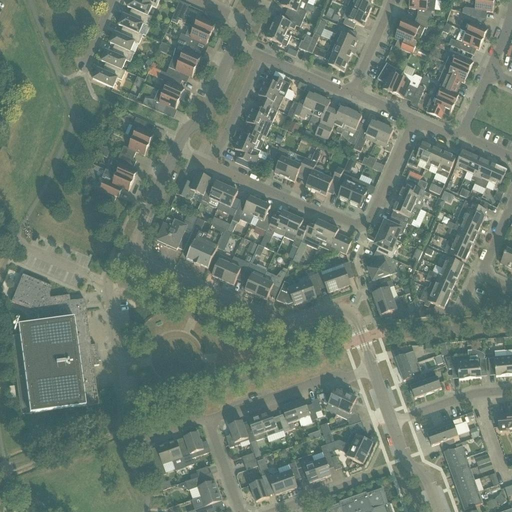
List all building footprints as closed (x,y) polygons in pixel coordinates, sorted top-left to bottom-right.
[(148,17),(152,7),(156,9),(160,0),(137,0),(136,0),(131,0),(127,8),(132,10),(148,17)] [(285,15),(303,23),(307,13),(305,12),(308,5),(295,0),(284,0),(281,7),(288,10),(285,15)] [(417,18),(431,21),(432,13),(434,13),(435,2),(428,1),(420,0),(410,0),(409,10),(418,11),(417,18)] [(462,14),(483,20),(484,12),(493,14),(494,2),(479,0),(476,0),(475,10),(465,9),(463,10),(462,14)] [(349,5),(347,9),(368,18),(370,15),(373,7),(371,6),(357,1),(355,7),(349,5)] [(345,13),(343,19),(345,20),(343,25),(354,30),(356,25),(364,29),(367,20),(368,18),(347,9),(345,13)] [(152,18),(148,17),(132,10),(128,18),(123,16),(119,26),(123,28),(139,35),(143,25),(148,27),(152,18)] [(171,22),(177,25),(179,21),(182,23),(185,16),(176,11),(171,22)] [(461,31),(484,41),(488,31),(480,27),(483,20),(462,14),(461,18),(462,20),(465,22),(461,31)] [(272,29),(287,36),(287,35),(290,29),(295,31),(296,27),(300,29),(303,23),(285,15),(283,21),(276,18),(272,29)] [(195,29),(211,36),(216,26),(199,18),(195,28),(195,29)] [(399,30),(416,38),(420,40),(425,30),(427,31),(431,21),(417,18),(414,25),(404,20),(399,30)] [(320,37),(321,38),(327,24),(321,22),(315,35),(320,38),(320,37)] [(178,41),(198,50),(200,44),(206,46),(211,36),(195,29),(195,28),(190,26),(186,37),(181,35),(179,41),(178,41)] [(115,46),(130,53),(131,53),(135,44),(139,45),(143,37),(123,28),(120,36),(115,34),(110,44),(115,46)] [(353,52),(358,42),(345,36),(347,31),(340,28),(336,36),(333,35),(330,42),(332,43),(338,46),(353,52)] [(267,40),(286,48),(291,37),(287,35),(287,36),(272,29),(267,40)] [(416,44),(414,43),(416,38),(399,30),(395,41),(403,44),(400,50),(417,58),(420,51),(415,49),(417,46),(416,44)] [(451,40),(449,46),(451,47),(455,48),(455,49),(460,50),(460,51),(468,54),(471,48),(479,52),(484,41),(461,31),(456,41),(458,42),(457,43),(451,40)] [(306,53),(312,55),(315,48),(320,38),(315,35),(312,40),(306,53)] [(298,50),(306,53),(312,40),(306,37),(303,43),(302,42),(298,50)] [(180,62),(197,69),(201,58),(195,56),(198,50),(178,41),(173,58),(180,61),(180,62)] [(329,50),(328,54),(348,63),(353,52),(338,46),(332,43),(329,50)] [(122,71),(126,62),(130,64),(134,54),(131,53),(130,53),(115,46),(111,54),(106,52),(102,62),(106,64),(122,71)] [(451,47),(449,53),(451,54),(457,56),(460,51),(460,50),(455,49),(451,47)] [(315,48),(312,55),(318,57),(321,51),(315,48)] [(329,67),(344,74),(348,63),(328,54),(326,58),(325,60),(330,63),(329,67)] [(449,58),(446,64),(469,74),(474,64),(464,60),(457,56),(455,61),(449,58)] [(179,81),(183,83),(183,82),(181,81),(184,76),(192,79),(197,69),(180,62),(180,61),(173,58),(166,75),(179,81)] [(144,70),(149,72),(152,63),(148,61),(144,70)] [(93,80),(113,89),(117,80),(122,82),(126,72),(122,71),(106,64),(102,72),(98,70),(93,80)] [(443,82),(453,87),(456,81),(464,85),(469,74),(446,64),(439,81),(443,82)] [(383,91),(393,95),(400,79),(403,74),(387,65),(377,81),(383,84),(384,81),(386,82),(383,91)] [(161,73),(158,79),(163,82),(159,92),(180,101),(185,91),(176,87),(179,81),(166,75),(161,72),(161,73)] [(393,95),(403,100),(407,92),(415,95),(419,87),(422,80),(415,77),(412,78),(403,74),(400,79),(393,95)] [(278,96),(284,98),(285,99),(287,94),(291,85),(274,78),(271,83),(266,81),(264,87),(260,85),(259,88),(278,96)] [(437,86),(432,97),(454,107),(459,97),(450,93),(453,87),(440,81),(438,87),(437,86)] [(300,84),(297,90),(304,93),(307,87),(300,84)] [(414,98),(420,101),(424,92),(425,90),(419,87),(415,95),(414,98)] [(272,109),(278,112),(284,98),(278,96),(259,88),(257,90),(261,92),(259,98),(264,100),(262,105),(272,109)] [(143,106),(164,116),(167,108),(176,111),(180,101),(159,92),(158,92),(154,101),(145,100),(143,106)] [(294,116),(304,120),(307,114),(312,117),(320,99),(314,96),(314,97),(309,95),(305,104),(304,107),(299,104),(299,105),(295,113),(294,116)] [(426,113),(437,118),(438,115),(440,116),(441,114),(450,118),(454,107),(432,97),(429,104),(429,106),(427,111),(426,113)] [(315,136),(321,139),(330,118),(326,116),(331,105),(326,103),(326,102),(320,99),(312,117),(322,121),(321,123),(315,136)] [(266,123),(272,125),(278,112),(272,109),(262,105),(260,110),(254,108),(252,113),(248,112),(247,114),(266,123)] [(330,118),(321,139),(328,142),(334,127),(338,128),(336,132),(337,134),(342,136),(344,131),(352,113),(346,110),(345,111),(341,109),(336,121),(330,118)] [(348,143),(356,147),(362,132),(357,130),(362,119),(357,117),(358,115),(352,113),(344,131),(349,133),(347,138),(350,140),(348,143)] [(260,136),(263,137),(266,138),(272,125),(266,123),(247,114),(245,117),(249,119),(247,124),(252,127),(250,132),(260,136)] [(133,139),(149,147),(154,136),(146,133),(149,125),(136,119),(133,127),(130,126),(125,136),(133,139)] [(288,131),(296,135),(300,127),(292,123),(288,131)] [(354,150),(361,153),(366,141),(370,143),(375,145),(383,127),(377,124),(377,125),(372,123),(367,134),(362,132),(356,147),(354,150)] [(385,152),(390,155),(393,147),(388,145),(394,133),(389,131),(389,129),(383,127),(375,145),(377,145),(386,149),(385,152)] [(236,138),(235,141),(254,150),(260,152),(263,145),(263,143),(263,142),(262,142),(261,141),(258,140),(260,136),(250,132),(248,137),(242,135),(240,140),(236,138)] [(306,132),(303,139),(310,142),(312,138),(310,134),(306,132)] [(120,156),(133,161),(136,153),(145,157),(149,147),(133,139),(128,149),(124,147),(120,156)] [(238,159),(255,167),(259,158),(261,153),(260,152),(254,150),(235,141),(234,144),(237,146),(235,151),(240,153),(238,159)] [(407,165),(417,170),(418,167),(420,162),(427,165),(434,149),(423,144),(419,154),(413,152),(407,165)] [(278,151),(271,148),(268,156),(275,158),(278,151)] [(278,152),(274,161),(279,164),(275,175),(285,179),(292,163),(287,160),(290,153),(280,148),(278,152)] [(425,170),(429,172),(431,167),(438,170),(445,154),(434,149),(427,165),(425,170)] [(463,153),(455,170),(459,172),(460,170),(467,173),(474,157),(463,153)] [(306,189),(316,193),(323,177),(326,171),(324,170),(323,168),(320,167),(318,168),(316,167),(321,156),(315,154),(313,157),(311,162),(305,176),(308,168),(314,171),(306,189)] [(440,177),(448,180),(449,175),(452,168),(456,159),(445,154),(438,170),(436,175),(440,177)] [(285,179),(295,184),(299,173),(305,176),(311,162),(305,159),(305,160),(295,155),(292,163),(285,179)] [(106,171),(133,183),(138,173),(129,169),(133,161),(120,156),(117,162),(112,160),(108,171),(106,170),(105,171),(106,171)] [(472,181),(476,183),(485,162),(482,161),(482,160),(474,156),(474,157),(467,173),(474,177),(472,181)] [(269,157),(266,163),(272,165),(274,159),(269,157)] [(362,165),(373,170),(377,161),(369,158),(368,161),(365,159),(362,165)] [(475,185),(486,190),(489,183),(496,167),(497,166),(489,163),(488,164),(485,162),(476,183),(475,185)] [(494,191),(498,193),(507,172),(496,167),(489,183),(496,186),(494,191)] [(316,193),(326,198),(333,183),(338,185),(344,171),(338,169),(335,175),(331,173),(329,179),(323,177),(316,193)] [(100,191),(117,198),(120,190),(129,194),(133,183),(106,171),(102,179),(105,180),(100,191)] [(184,181),(178,194),(192,200),(195,194),(204,198),(207,190),(211,181),(198,175),(194,185),(184,181)] [(344,176),(339,187),(343,188),(338,200),(349,205),(359,182),(344,176)] [(416,189),(417,189),(420,182),(409,177),(405,185),(416,189)] [(349,205),(360,209),(367,193),(369,187),(359,182),(349,205)] [(417,189),(426,194),(426,193),(424,193),(427,185),(420,182),(417,189)] [(209,207),(215,210),(217,209),(218,210),(227,188),(217,184),(213,193),(207,190),(204,198),(202,202),(201,205),(206,207),(207,205),(209,205),(209,207)] [(429,191),(440,196),(443,190),(432,185),(429,191)] [(369,187),(367,193),(372,196),(375,189),(369,187)] [(218,211),(234,218),(240,205),(234,202),(238,193),(227,188),(218,210),(218,211)] [(398,201),(421,211),(424,204),(422,203),(426,194),(417,189),(416,189),(414,195),(403,190),(398,201)] [(460,196),(467,200),(470,194),(462,190),(460,196)] [(234,218),(232,222),(233,222),(236,223),(239,224),(241,221),(250,226),(253,219),(260,203),(250,198),(247,205),(246,207),(241,205),(242,202),(241,202),(240,205),(234,218)] [(470,204),(485,211),(488,205),(473,198),(470,204)] [(407,225),(411,227),(414,221),(416,222),(421,211),(398,201),(393,212),(403,217),(400,222),(407,225)] [(458,220),(480,230),(485,219),(482,218),(485,211),(470,204),(466,202),(458,220)] [(260,203),(253,219),(259,221),(256,228),(267,233),(272,220),(266,218),(271,208),(260,203)] [(267,233),(266,235),(273,238),(275,233),(277,235),(279,236),(280,237),(284,238),(293,218),(283,213),(281,216),(275,214),(272,220),(267,233)] [(178,250),(184,252),(194,229),(198,220),(194,218),(190,225),(178,220),(177,224),(168,220),(158,243),(177,251),(178,250)] [(293,218),(284,238),(294,243),(292,247),(299,250),(308,227),(303,225),(304,222),(293,218)] [(380,234),(396,241),(399,236),(400,236),(403,235),(407,225),(400,222),(391,218),(388,227),(384,225),(380,234)] [(194,229),(201,232),(205,223),(198,220),(194,229)] [(299,250),(293,262),(298,264),(299,264),(307,246),(317,251),(329,227),(318,222),(317,225),(311,222),(308,227),(299,250)] [(450,223),(447,229),(449,229),(454,232),(475,241),(477,238),(478,238),(481,230),(480,230),(464,223),(461,229),(455,226),(450,223)] [(226,232),(211,225),(207,234),(205,233),(204,236),(199,234),(197,239),(196,239),(187,261),(195,264),(199,263),(200,267),(209,270),(211,266),(210,266),(216,254),(226,232)] [(329,227),(317,251),(318,251),(322,243),(323,243),(332,247),(331,249),(337,252),(346,256),(352,243),(337,237),(338,235),(339,231),(329,227)] [(470,252),(471,253),(475,245),(474,244),(475,241),(454,232),(452,236),(457,238),(454,245),(470,252)] [(376,253),(392,260),(396,251),(395,248),(394,247),(396,241),(380,234),(376,243),(380,245),(376,253)] [(420,236),(423,243),(428,240),(424,234),(420,236)] [(445,252),(444,254),(456,259),(465,263),(470,252),(454,245),(449,242),(444,252),(445,252)] [(251,244),(249,249),(255,252),(256,251),(256,250),(258,247),(251,244)] [(425,255),(431,258),(434,252),(428,250),(425,255)] [(500,265),(511,270),(511,252),(507,250),(500,265)] [(392,260),(376,253),(371,264),(373,272),(370,273),(373,282),(390,276),(397,273),(395,267),(397,263),(392,260)] [(212,278),(223,283),(232,262),(216,254),(210,266),(211,266),(216,269),(212,278)] [(232,262),(223,283),(234,287),(238,278),(243,281),(250,265),(251,265),(253,259),(247,257),(244,263),(234,258),(232,262)] [(443,270),(459,277),(464,266),(455,262),(443,257),(441,261),(446,263),(443,270)] [(333,275),(340,291),(351,288),(347,278),(353,276),(349,264),(343,266),(344,271),(333,275)] [(245,292),(256,297),(266,273),(267,272),(251,265),(250,265),(243,281),(249,283),(245,292)] [(256,297),(267,302),(271,293),(276,295),(282,284),(287,271),(284,270),(282,273),(281,272),(277,278),(266,273),(256,297)] [(325,286),(329,295),(340,291),(333,275),(332,270),(315,276),(319,288),(325,286)] [(433,279),(454,288),(456,285),(457,286),(460,278),(459,277),(443,270),(440,277),(430,273),(428,277),(433,279)] [(310,283),(300,287),(306,304),(317,300),(313,290),(319,288),(315,276),(314,273),(308,275),(310,283)] [(10,338),(21,416),(98,406),(93,367),(99,367),(96,346),(91,347),(84,300),(74,302),(69,302),(69,297),(50,299),(49,295),(52,288),(22,276),(11,303),(37,314),(38,324),(17,327),(19,337),(10,338)] [(428,277),(426,282),(431,284),(436,286),(433,292),(449,299),(449,300),(450,300),(454,292),(453,292),(454,288),(433,279),(428,277)] [(374,302),(375,307),(393,300),(389,290),(394,288),(392,282),(380,286),(382,292),(373,296),(375,302),(374,302)] [(293,303),(295,308),(306,304),(300,287),(290,290),(289,285),(285,283),(276,302),(285,306),(286,304),(288,305),(293,303)] [(410,286),(403,289),(405,295),(412,292),(410,286)] [(444,311),(449,300),(449,299),(433,292),(429,290),(425,288),(420,301),(425,304),(424,307),(428,308),(430,304),(444,311)] [(393,300),(375,307),(377,312),(378,311),(380,318),(396,312),(397,315),(403,314),(398,299),(393,300)] [(416,312),(417,320),(435,318),(434,310),(416,312)] [(469,361),(470,381),(481,380),(481,374),(487,374),(486,366),(486,360),(484,360),(484,359),(485,359),(485,356),(482,354),(480,353),(479,353),(477,352),(474,351),(472,351),(470,351),(470,352),(468,352),(469,361)] [(399,367),(400,371),(418,364),(414,353),(395,359),(398,368),(399,367)] [(441,357),(435,359),(438,366),(444,364),(441,357)] [(496,373),(496,378),(507,377),(505,358),(494,359),(488,360),(489,366),(490,373),(496,373)] [(459,376),(459,382),(470,381),(469,361),(457,362),(457,363),(455,363),(454,359),(445,359),(449,371),(452,370),(453,377),(459,376)] [(401,375),(404,383),(413,379),(422,376),(418,364),(400,371),(402,374),(401,375)] [(418,381),(424,397),(433,394),(428,382),(426,382),(425,379),(422,380),(418,381)] [(428,382),(433,394),(442,391),(438,381),(437,379),(428,382)] [(411,388),(415,400),(424,397),(418,381),(412,384),(414,387),(411,388)] [(326,399),(324,404),(329,406),(326,411),(336,416),(346,395),(336,390),(331,401),(326,399)] [(347,420),(349,428),(361,423),(359,416),(358,416),(356,411),(353,409),(357,400),(346,395),(336,416),(336,417),(346,421),(347,420)] [(311,403),(313,409),(315,415),(316,415),(322,412),(317,400),(311,403)] [(293,405),(299,422),(311,418),(312,422),(318,420),(316,415),(315,415),(313,409),(308,411),(304,401),(293,405)] [(284,432),(284,434),(293,431),(295,428),(293,425),(299,422),(293,405),(282,409),(286,418),(280,421),(284,432)] [(507,416),(498,416),(499,432),(509,432),(509,430),(511,430),(511,410),(506,411),(507,416)] [(259,417),(267,438),(284,432),(280,421),(274,423),(270,413),(259,417)] [(249,442),(250,444),(267,438),(259,417),(248,421),(252,431),(246,433),(249,442)] [(226,438),(230,450),(241,446),(240,445),(249,442),(246,433),(242,423),(229,428),(233,438),(232,439),(229,437),(226,438)] [(352,448),(369,456),(371,451),(370,451),(373,445),(364,441),(366,437),(363,430),(364,430),(361,423),(349,428),(352,434),(346,445),(352,448)] [(445,430),(451,445),(455,444),(453,440),(458,438),(457,436),(454,426),(445,430)] [(476,429),(469,431),(472,440),(479,438),(476,429)] [(440,445),(442,449),(451,445),(445,430),(437,433),(441,445),(440,445)] [(432,448),(440,445),(441,445),(437,433),(428,436),(432,448)] [(331,434),(323,437),(327,446),(334,444),(331,434)] [(198,435),(184,439),(188,448),(191,456),(198,454),(200,458),(211,454),(207,443),(201,445),(198,435)] [(474,442),(479,447),(483,443),(478,439),(474,442)] [(177,442),(167,446),(173,462),(176,471),(176,472),(186,469),(194,466),(192,460),(192,461),(191,456),(188,448),(180,451),(177,442)] [(152,461),(158,479),(166,476),(163,466),(173,462),(167,446),(157,449),(160,458),(152,461)] [(314,464),(321,482),(326,480),(325,480),(331,477),(328,468),(334,466),(330,454),(327,446),(321,448),(323,456),(325,460),(314,464)] [(347,459),(363,466),(366,460),(367,461),(369,456),(352,448),(347,459)] [(445,458),(448,466),(467,459),(462,448),(454,451),(445,454),(446,458),(445,458)] [(242,459),(244,465),(256,461),(253,455),(242,459)] [(294,462),(295,464),(300,478),(306,476),(309,485),(315,483),(316,484),(321,482),(314,464),(311,456),(294,462)] [(475,460),(478,467),(491,463),(488,456),(475,460)] [(338,457),(332,459),(334,466),(336,471),(342,469),(339,460),(338,457)] [(452,473),(453,477),(471,471),(467,459),(448,466),(451,474),(452,473)] [(244,465),(247,472),(258,468),(256,461),(244,465)] [(478,468),(481,474),(493,470),(491,463),(478,468)] [(280,476),(287,494),(292,493),(291,492),(297,489),(294,480),(300,478),(295,464),(289,466),(291,472),(281,476),(280,476)] [(196,472),(198,479),(199,479),(203,478),(210,475),(208,468),(198,472),(196,472)] [(453,481),(456,489),(475,482),(471,471),(453,477),(454,480),(453,481)] [(198,479),(185,484),(188,492),(190,492),(198,488),(201,498),(218,492),(215,482),(206,485),(203,478),(212,475),(212,474),(210,475),(203,478),(199,479),(198,479)] [(272,488),(275,497),(281,495),(282,496),(287,494),(280,476),(274,478),(273,476),(271,475),(262,478),(263,482),(266,490),(272,488)] [(496,478),(491,480),(493,488),(499,486),(496,478)] [(161,484),(163,491),(171,488),(169,482),(161,484)] [(250,487),(256,504),(270,499),(266,490),(263,482),(259,484),(250,487)] [(460,496),(461,499),(479,493),(475,482),(456,489),(459,496),(460,496)] [(392,511),(390,505),(388,505),(383,490),(367,495),(366,494),(339,503),(340,505),(329,509),(327,511),(392,511)] [(195,511),(192,511),(215,511),(213,506),(222,503),(218,492),(201,498),(205,508),(195,511)] [(461,503),(464,511),(474,508),(483,505),(479,493),(461,499),(462,503),(461,503)] [(495,500),(501,507),(507,502),(500,495),(495,500)] [(486,503),(489,511),(497,508),(495,500),(486,503)]
